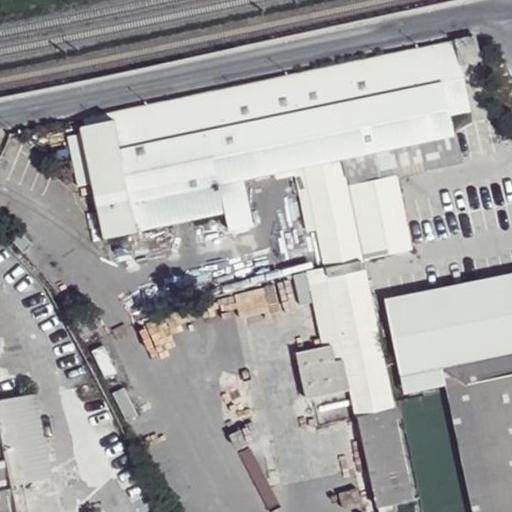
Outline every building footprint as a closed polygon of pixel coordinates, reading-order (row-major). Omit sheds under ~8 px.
[(499,33),(478,37),(483,60),(503,56),(499,33)] [(376,57),(394,146),(455,133),(451,115),(472,110),(462,64),(483,60),(478,37),(456,41),(376,57)] [(85,118),(87,127),(83,127),(84,133),(68,137),(79,188),(95,184),(106,237),(226,212),(220,182),(293,167),(304,165),(343,156),(394,146),(376,57),(85,118)] [(394,146),(343,156),(348,183),(461,160),(455,133),(394,146)] [(304,165),(325,268),(329,284),(341,338),(377,508),(415,500),(348,183),(343,156),(304,165)] [(304,165),(293,167),(315,270),(325,268),(304,165)] [(398,178),(353,187),(368,260),(414,251),(398,178)] [(307,272),(311,288),(329,284),(325,268),(315,270),(307,272)] [(407,394),(447,387),(444,369),(462,365),(511,354),(511,268),(388,292),(407,394)] [(274,312),(271,303),(296,297),(290,275),(226,293),(234,323),(274,312)] [(329,284),(311,288),(322,343),(341,338),(329,284)] [(331,345),(296,352),(306,399),(349,390),(343,359),(334,359),(331,345)] [(511,354),(462,365),(467,384),(511,374),(511,354)] [(462,365),(444,369),(447,387),(474,511),(494,511),(467,384),(462,365)] [(511,511),(511,374),(467,384),(494,511),(511,511)] [(0,511),(16,511),(11,486),(5,458),(46,451),(34,393),(0,399),(0,511)] [(46,451),(5,458),(11,486),(52,477),(46,451)] [(114,467),(136,511),(163,511),(135,457),(114,467)]
